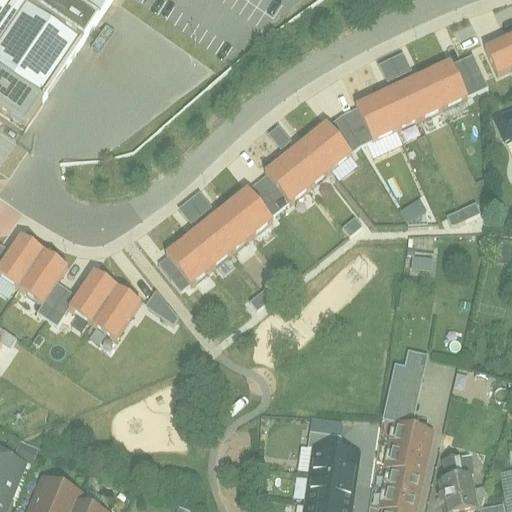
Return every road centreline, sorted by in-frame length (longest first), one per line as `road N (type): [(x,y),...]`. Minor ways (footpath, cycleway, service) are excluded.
road 1 (residential): [(466,0),(354,46),(289,88),(192,183),(142,219)]
road 2 (residential): [(6,195),(84,215),(142,219)]
